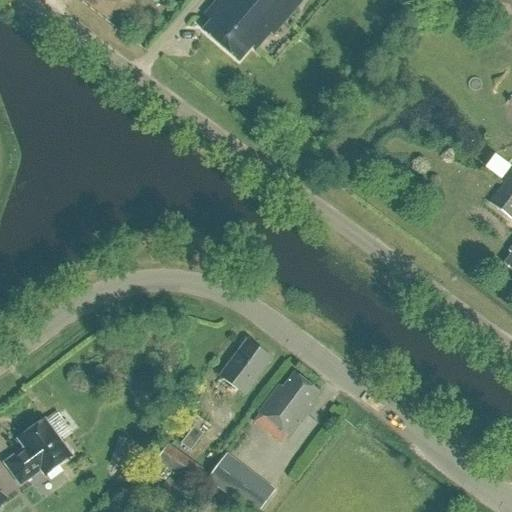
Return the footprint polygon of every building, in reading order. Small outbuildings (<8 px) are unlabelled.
[(204,32),(239,62),(251,46),(255,50),(269,34),(271,36),(301,0),(219,0),(204,17),(212,23),(204,32)] [(511,173),(489,204),(511,221),(511,220),(511,219),(511,173)] [(511,220),(511,247),(508,253),(511,255),(503,264),(511,271),(511,219),(511,220)] [(218,378),(242,397),(267,364),(263,361),(265,358),(246,342),(218,378)] [(282,389),(278,386),(259,412),(290,435),(310,409),(306,406),(316,393),(292,375),(282,389)] [(65,445),(61,444),(44,420),(17,440),(24,449),(3,464),(20,486),(40,471),(44,477),(71,457),(70,456),(70,451),(65,445)] [(202,434),(193,427),(180,444),(189,451),(202,434)] [(124,472),(134,444),(118,438),(108,467),(124,472)] [(167,444),(155,461),(191,487),(204,470),(167,444)] [(204,481),(246,511),(257,511),(274,491),(225,454),(204,481)] [(155,494),(174,508),(187,490),(168,476),(155,494)]
